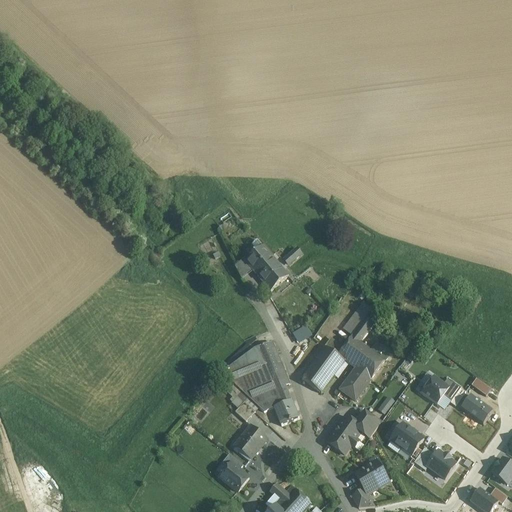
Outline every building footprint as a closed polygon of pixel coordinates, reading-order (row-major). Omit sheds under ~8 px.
[(246,263),(246,264),(252,272),(271,294),(289,278),(264,249),(246,263)] [(284,263),(288,268),(300,257),(296,253),(284,263)] [(245,262),(237,269),(243,280),(252,272),(246,264),(246,263),(245,262)] [(366,320),(353,337),(361,343),(374,325),(366,320)] [(293,332),(298,343),(312,337),(307,326),(293,332)] [(353,337),(338,357),(345,363),(356,370),(358,372),(373,352),(361,343),(353,337)] [(273,343),(256,350),(257,350),(268,378),(284,371),(273,343)] [(326,348),(302,380),(321,395),(345,363),(338,357),(326,348)] [(268,378),(257,350),(227,371),(233,383),(241,391),(260,409),(265,413),(275,409),(292,402),(286,388),(290,386),(284,371),(268,378)] [(356,370),(340,391),(356,403),(386,362),(373,352),(358,372),(356,370)] [(417,368),(413,365),(416,359),(408,354),(398,371),(411,379),(417,368)] [(426,386),(420,394),(438,407),(444,398),(452,403),(451,405),(455,408),(466,394),(448,381),(445,386),(434,378),(427,388),(426,386)] [(260,409),(241,391),(236,395),(244,403),(255,414),(260,409)] [(388,396),(378,410),(385,415),(395,402),(388,396)] [(471,397),(461,410),(484,427),(494,414),(471,397)] [(292,402),(275,409),(282,427),(300,419),(292,402)] [(244,403),(235,413),(246,423),(255,414),(244,403)] [(357,425),(346,417),(327,443),(345,456),(352,447),(355,449),(359,452),(364,446),(359,443),(356,441),(361,433),(370,440),(380,425),(365,414),(357,425)] [(401,450),(414,433),(403,426),(391,443),(401,450)] [(251,427),(235,447),(252,460),(268,440),(251,427)] [(416,463),(423,453),(418,450),(425,441),(414,433),(401,450),(412,458),(411,460),(416,463)] [(416,463),(414,465),(426,473),(429,468),(446,481),(456,466),(450,462),(451,460),(446,456),(444,458),(438,454),(435,458),(425,450),(423,453),(416,463)] [(496,471),(493,475),(507,486),(511,479),(511,464),(511,466),(503,461),(500,465),(499,464),(495,470),(496,471)] [(249,480),(231,465),(220,479),(238,494),(249,480)] [(380,468),(374,471),(371,465),(365,469),(365,470),(366,469),(378,490),(389,483),(380,468)] [(365,470),(355,476),(364,490),(367,496),(368,496),(378,490),(366,469),(365,470)] [(292,488),(287,494),(277,486),(270,493),(274,497),(279,501),(281,503),(277,507),(282,511),(305,511),(312,505),(292,488)] [(364,490),(352,497),(359,509),(375,508),(368,496),(367,496),(364,490)] [(480,490),(471,504),(482,511),(493,511),(499,504),(502,506),(507,498),(495,490),(490,497),(480,490)] [(274,497),(266,505),(271,510),(279,501),(274,497)]
